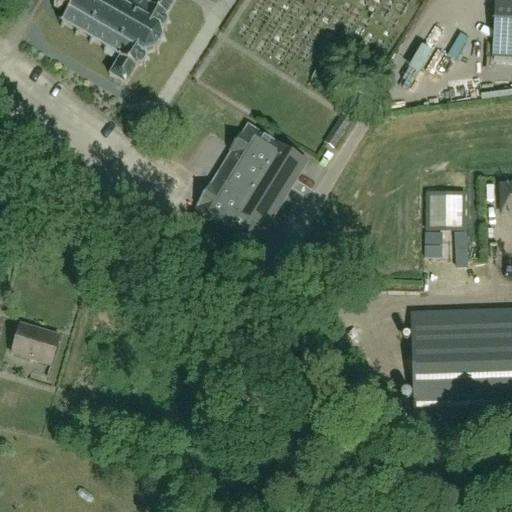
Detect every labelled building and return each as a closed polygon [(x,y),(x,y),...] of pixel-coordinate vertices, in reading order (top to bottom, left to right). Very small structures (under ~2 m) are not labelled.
[(54,0),(55,0),(53,4),(54,9),(58,11),(62,10),(64,6),(70,9),(61,23),(106,50),(103,54),(117,62),(108,77),(125,87),(135,69),(142,67),(146,60),(145,56),(156,53),(162,42),(159,31),(164,30),(167,24),(165,17),(175,0),(147,0),(146,2),(143,0),(54,0)] [(511,2),(494,2),(491,61),(511,61),(511,2)] [(427,46),(414,69),(426,76),(439,53),(427,46)] [(351,113),(354,109),(365,91),(322,63),(308,85),(351,113)] [(72,116),(79,105),(59,93),(53,104),(72,116)] [(342,116),(323,144),(332,149),(350,121),(342,116)] [(264,232),(306,165),(248,129),(241,140),(238,139),(230,152),(232,154),(211,188),(209,187),(196,209),(198,210),(190,222),(247,257),(263,232),(264,232)] [(500,216),(511,214),(511,185),(499,186),(500,216)] [(511,313),(411,316),(414,419),(511,416),(511,313)] [(59,338),(20,326),(11,355),(50,366),(59,338)]
